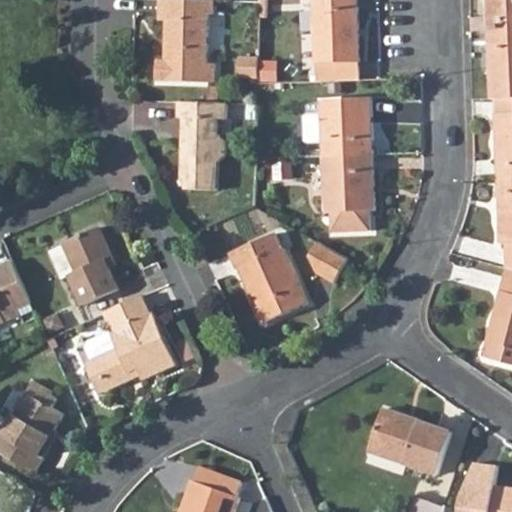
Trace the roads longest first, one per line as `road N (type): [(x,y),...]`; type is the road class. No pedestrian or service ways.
road 1 (residential): [(386,332),(431,250),(452,174),(445,0)]
road 2 (residential): [(240,404),(129,167)]
road 3 (residential): [(91,511),(120,469),(240,404)]
road 4 (residential): [(129,167),(91,71),(93,0)]
road 5 (residential): [(240,404),(386,332)]
road 6 (residential): [(511,418),(386,332)]
road 7 (residential): [(129,167),(0,224)]
